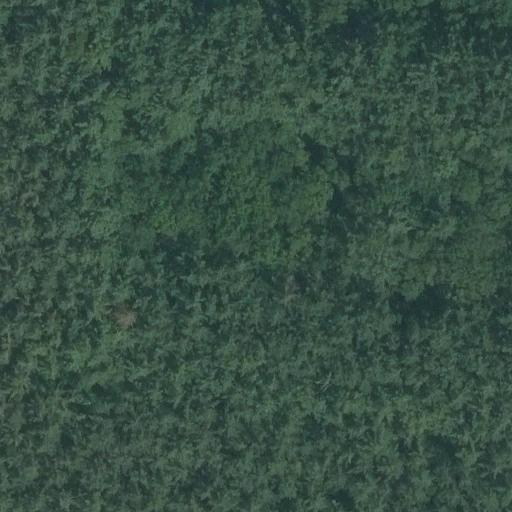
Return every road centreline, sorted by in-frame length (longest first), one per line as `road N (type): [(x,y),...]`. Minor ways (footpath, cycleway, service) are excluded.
road 1 (track): [(511,424),(0,358)]
road 2 (track): [(96,368),(109,0)]
